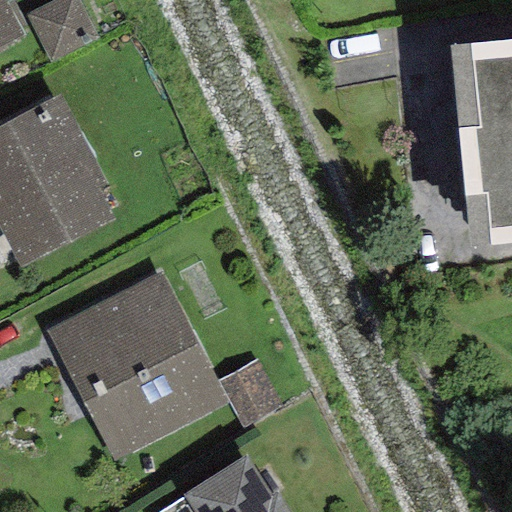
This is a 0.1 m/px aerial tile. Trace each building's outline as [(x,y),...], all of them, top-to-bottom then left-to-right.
[(0,0),(0,49),(25,36),(8,3),(15,0),(0,0)] [(97,38),(77,0),(56,0),(27,15),(51,62),(97,38)] [(511,40),(449,47),(469,248),(511,243),(511,40)] [(0,229),(20,268),(113,219),(98,191),(105,187),(57,96),(0,126),(0,229)] [(162,273),(47,331),(113,463),(229,404),(217,384),(162,273)] [(255,362),(217,384),(229,404),(242,427),(280,405),(255,362)] [(184,498),(161,511),(289,511),(277,492),(270,496),(245,455),(181,495),(184,498)]
